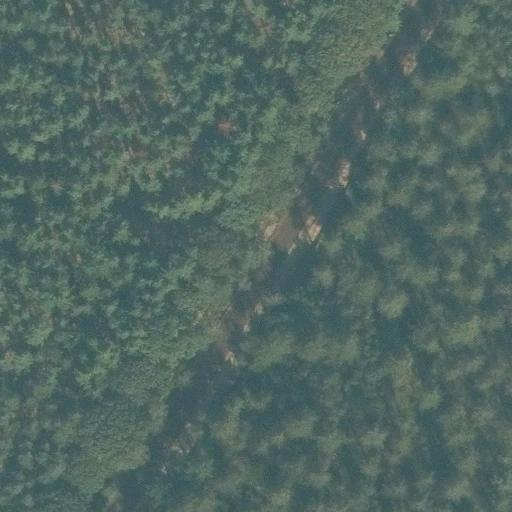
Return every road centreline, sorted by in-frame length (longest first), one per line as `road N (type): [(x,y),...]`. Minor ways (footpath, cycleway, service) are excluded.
road 1 (track): [(348,0),(45,511)]
road 2 (track): [(123,511),(425,0)]
